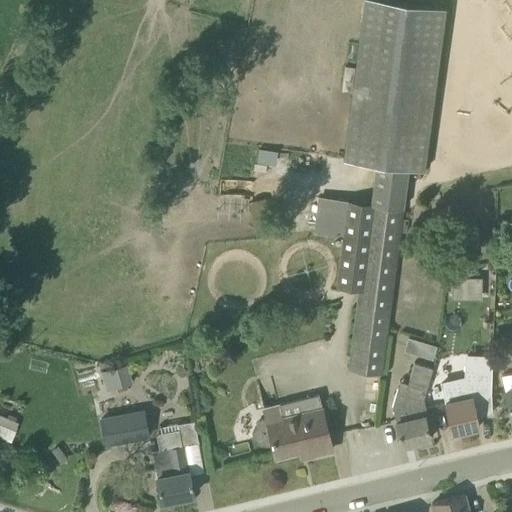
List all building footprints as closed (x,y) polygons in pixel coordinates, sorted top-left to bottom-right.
[(425,170),(447,7),(393,0),(364,0),(347,132),(344,156),(343,159),(376,164),(350,368),(380,372),(407,168),(425,170)] [(481,277),(469,277),(468,299),(481,299),(481,277)] [(437,346),(418,340),(413,353),(433,360),(437,346)] [(396,421),(401,445),(430,438),(424,414),(426,414),(423,398),(433,367),(415,362),(402,404),(392,406),(396,421)] [(115,389),(127,385),(121,367),(109,371),(115,389)] [(511,419),(511,418),(511,372),(502,375),(505,390),(511,419)] [(457,399),(453,382),(441,384),(445,402),(452,433),(479,426),(472,395),(457,399)] [(332,449),(322,408),(318,394),(263,408),(265,417),(262,418),(255,423),(252,430),(254,438),(261,444),(269,445),(273,444),(276,455),(312,446),(313,453),(332,449)] [(146,409),(123,416),(130,439),(153,433),(146,409)] [(0,413),(0,436),(11,441),(19,422),(0,413)] [(160,448),(152,450),(162,501),(194,495),(185,444),(198,442),(194,423),(180,425),(179,430),(157,434),(160,448)] [(150,447),(133,450),(135,465),(153,461),(150,447)] [(469,511),(465,494),(432,503),(434,511),(469,511)]
